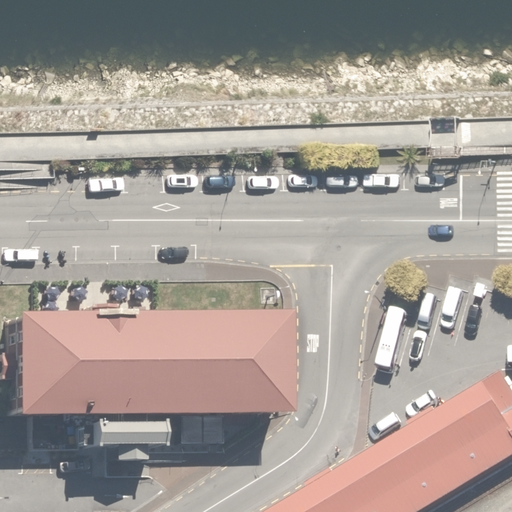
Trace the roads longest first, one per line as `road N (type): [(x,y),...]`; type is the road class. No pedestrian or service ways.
road 1 (residential): [(330,218),(323,419),(285,461),(207,511)]
road 2 (tertiary): [(330,218),(0,221)]
road 3 (tertiary): [(511,221),(330,218)]
